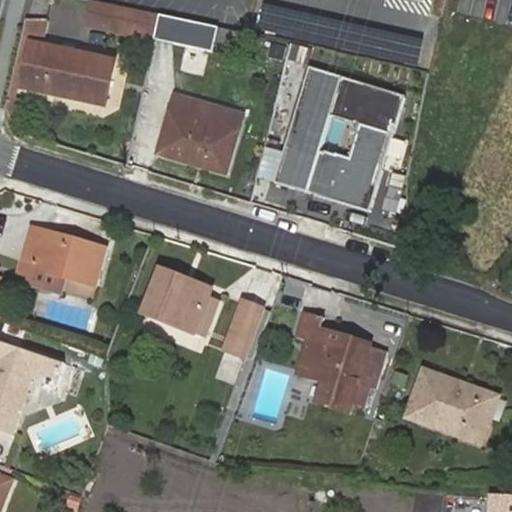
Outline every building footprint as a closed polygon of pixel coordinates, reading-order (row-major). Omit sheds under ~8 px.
[(126,13),(65,0),(44,0),(40,17),(122,35),(126,13)] [(185,43),(190,20),(163,14),(158,38),(185,43)] [(238,54),(244,32),(190,20),(185,43),(238,54)] [(118,61),(20,41),(13,83),(109,105),(118,61)] [(276,182),(309,66),(290,61),(257,176),(276,182)] [(378,85),(309,66),(276,182),(345,201),(378,85)] [(206,122),(210,107),(178,98),(174,112),(206,122)] [(241,133),(246,118),(210,107),(206,122),(241,133)] [(206,122),(174,112),(162,155),(228,175),(241,133),(206,122)] [(107,249),(34,226),(24,258),(36,263),(35,267),(66,275),(97,284),(107,249)] [(62,290),(66,275),(35,267),(36,263),(24,258),(21,270),(32,273),(30,281),(62,290)] [(180,286),(184,277),(167,272),(150,312),(197,330),(211,296),(180,286)] [(215,288),(184,277),(180,286),(211,296),(215,288)] [(274,292),(254,283),(236,334),(255,341),(274,292)] [(222,300),(211,296),(197,330),(206,333),(222,300)] [(322,314),(308,310),(301,336),(307,338),(297,372),(359,392),(374,341),(319,323),(322,314)] [(0,420),(6,405),(23,409),(35,377),(59,384),(66,362),(0,339),(0,420)] [(468,438),(488,389),(429,369),(415,407),(470,423),(466,437),(468,438)] [(501,394),(488,389),(468,438),(484,444),(501,394)] [(0,423),(16,428),(23,409),(6,405),(0,420),(0,423)] [(470,423),(415,407),(412,416),(466,437),(470,423)] [(0,511),(12,481),(0,476),(0,511)] [(511,511),(511,498),(495,496),(493,511),(511,511)]
